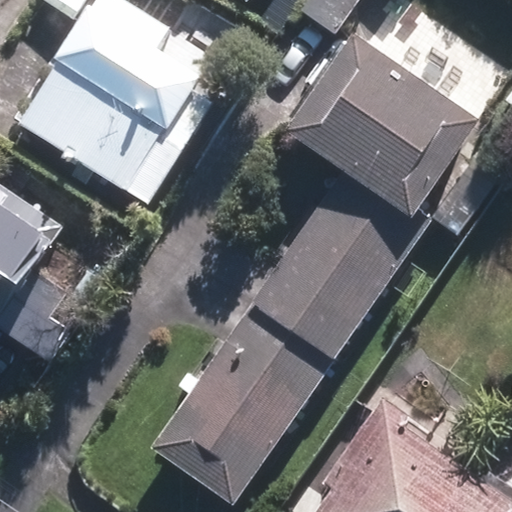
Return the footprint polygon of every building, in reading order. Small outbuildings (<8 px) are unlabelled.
[(162,124),(200,67),(157,39),(172,17),(146,0),(83,0),(53,46),(60,51),(21,111),(148,194),(185,139),(162,124)] [(189,0),(230,49),(290,0),(189,0)] [(308,0),(338,20),(351,0),(308,0)] [(233,492),(432,208),(414,196),(474,110),(351,23),(283,121),(341,162),(151,436),(233,492)] [(0,318),(29,338),(63,289),(71,278),(68,277),(38,256),(66,215),(0,169),(0,318)] [(319,511),(511,511),(511,500),(376,407),(321,486),(332,493),(319,511)]
